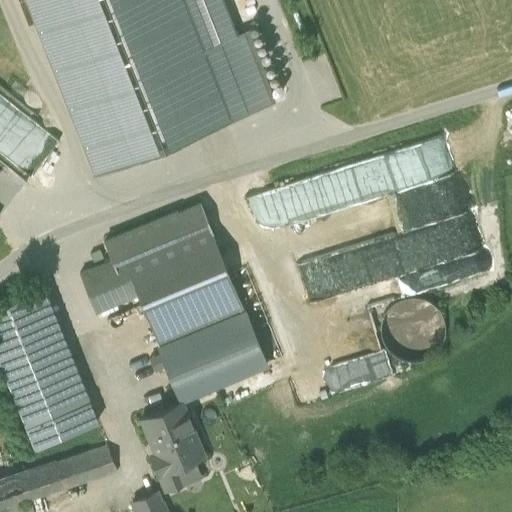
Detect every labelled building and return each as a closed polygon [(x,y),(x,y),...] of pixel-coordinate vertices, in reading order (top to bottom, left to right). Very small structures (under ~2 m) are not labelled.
[(216,0),(31,0),(97,167),(273,98),(246,30),(231,36),(216,0)] [(0,83),(0,153),(0,154),(35,111),(0,83)] [(434,131),(272,183),(286,226),(447,174),(434,131)] [(0,153),(0,203),(24,173),(0,154),(0,153)] [(460,212),(447,174),(286,226),(298,264),(460,212)] [(160,345),(226,317),(244,309),(215,237),(208,218),(207,218),(201,202),(197,203),(178,211),(178,209),(104,239),(112,258),(80,271),(96,311),(138,293),(160,345)] [(472,251),(460,212),(298,264),(310,303),(472,251)] [(472,251),(310,303),(318,326),(480,274),(472,251)] [(0,310),(0,349),(59,325),(44,286),(6,301),(9,307),(0,310)] [(442,323),(434,310),(420,303),(405,304),(391,311),(383,323),(381,338),(387,353),(398,363),(413,366),(428,362),(439,352),(444,338),(442,323)] [(245,309),(244,309),(226,317),(229,323),(161,351),(181,398),(267,363),(245,309)] [(0,349),(0,357),(27,424),(89,398),(59,325),(0,349)] [(329,389),(391,374),(386,354),(325,369),(329,389)] [(97,419),(89,398),(27,424),(35,445),(97,419)] [(181,399),(176,401),(186,425),(191,423),(181,399)] [(149,452),(157,472),(178,463),(192,457),(204,452),(191,423),(186,425),(176,401),(141,416),(155,450),(149,452)] [(155,450),(141,416),(135,418),(149,452),(155,450)] [(108,444),(0,481),(0,506),(118,468),(108,444)] [(184,478),(198,473),(192,457),(178,463),(184,478)] [(157,472),(164,487),(184,478),(178,463),(157,472)] [(132,502),(136,511),(166,511),(158,492),(132,502)] [(35,511),(31,499),(2,510),(2,511),(35,511)]
